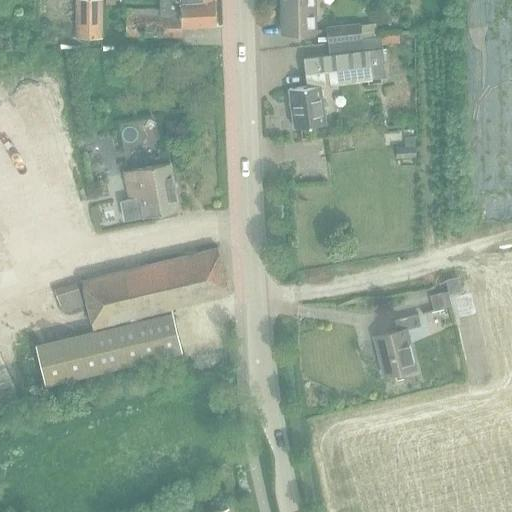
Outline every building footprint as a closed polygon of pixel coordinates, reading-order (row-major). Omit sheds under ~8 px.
[(74,39),(100,39),(99,0),(91,0),(74,0),(74,39)] [(126,8),(125,35),(181,37),(181,28),(217,25),(215,0),(178,3),(178,0),(158,0),(158,9),(126,8)] [(281,0),(283,33),(314,32),(313,0),(281,0)] [(328,42),(362,38),(360,24),(326,27),(328,42)] [(304,61),(307,88),(289,90),(293,129),(325,126),(321,89),(386,82),(381,41),(362,43),(362,38),(328,42),(330,59),(304,61)] [(129,199),(120,200),(124,220),(143,216),(143,217),(179,210),(170,162),(124,171),(129,199)] [(94,331),(35,345),(45,384),(182,351),(172,308),(229,294),(218,248),(82,280),(93,327),(94,331)] [(406,329),(421,325),(418,314),(395,319),(397,331),(374,336),(384,375),(415,368),(406,329)]
